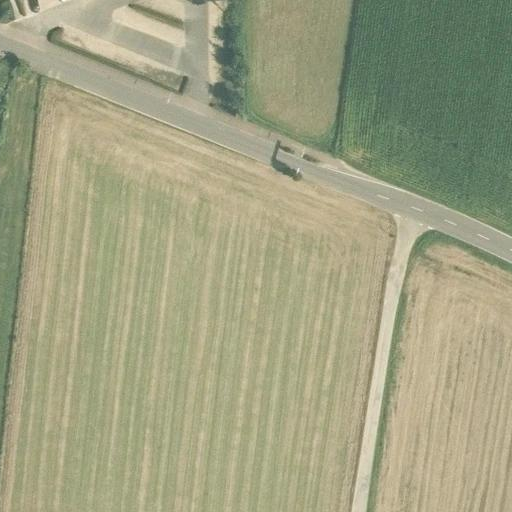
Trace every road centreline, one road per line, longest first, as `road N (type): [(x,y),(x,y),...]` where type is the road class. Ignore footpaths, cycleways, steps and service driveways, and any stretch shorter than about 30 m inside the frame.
road 1 (unclassified): [(511,257),(0,44)]
road 2 (track): [(404,208),(355,511)]
